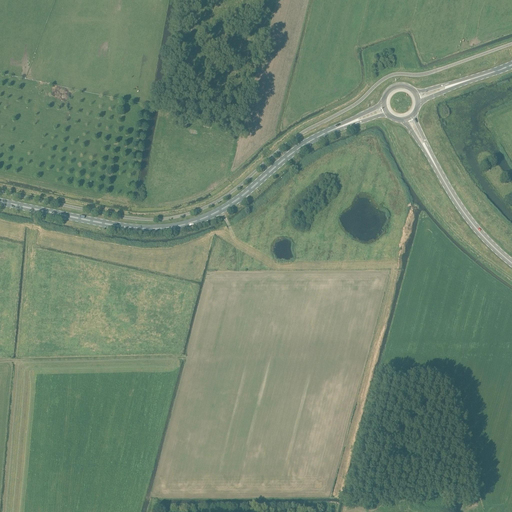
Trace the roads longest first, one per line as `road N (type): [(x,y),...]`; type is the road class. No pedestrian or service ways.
road 1 (primary): [(0,201),(130,227),(186,224),(227,206),(301,145),(348,123)]
road 2 (primary): [(511,263),(469,221),(426,151)]
